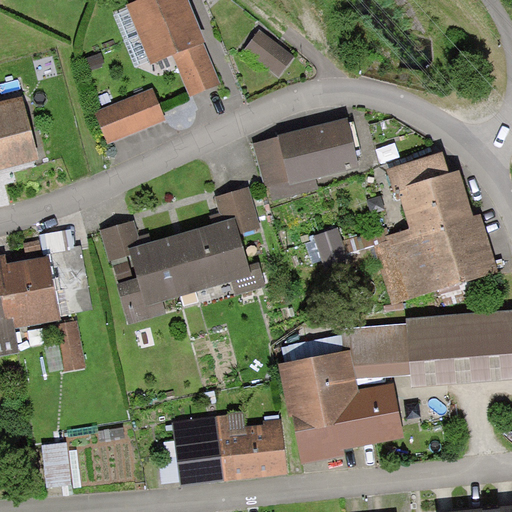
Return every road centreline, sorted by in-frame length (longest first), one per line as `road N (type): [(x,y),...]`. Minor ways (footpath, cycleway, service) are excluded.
road 1 (residential): [(0,222),(90,192),(245,118),(339,90),(410,108),(479,154)]
road 2 (residential): [(511,466),(19,511)]
